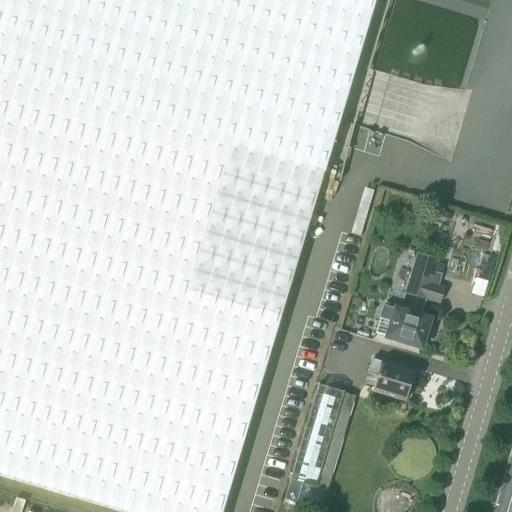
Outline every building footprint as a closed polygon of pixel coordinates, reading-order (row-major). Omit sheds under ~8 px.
[(0,0),(0,470),(86,498),(130,511),(219,511),(323,172),(374,0),(0,0)] [(401,248),(396,265),(409,269),(403,291),(411,294),(435,301),(438,302),(443,287),(440,286),(437,285),(440,274),(434,272),(438,259),(423,255),(401,248)] [(373,334),(385,337),(421,348),(422,344),(424,345),(427,333),(426,333),(430,318),(382,304),(373,334)] [(410,388),(414,372),(370,359),(366,373),(375,376),(371,392),(405,402),(407,396),(409,397),(412,388),(410,388)] [(290,479),(284,500),(320,511),(354,396),(317,385),(291,474),(290,474),(288,479),(290,479)]
